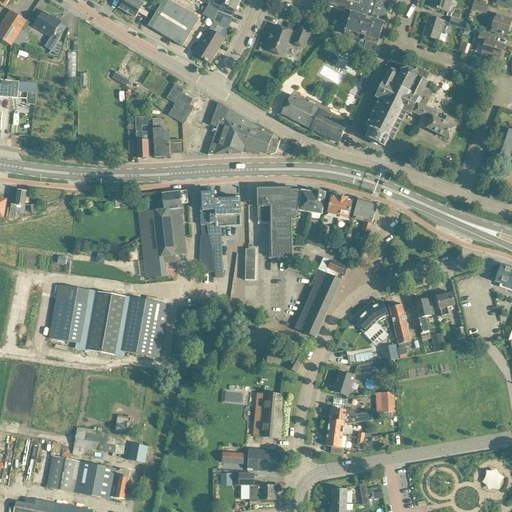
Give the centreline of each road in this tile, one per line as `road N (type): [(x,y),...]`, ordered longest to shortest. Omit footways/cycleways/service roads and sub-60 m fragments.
road 1 (primary): [(376,184),(303,169),(122,176),(0,165)]
road 2 (unclassified): [(213,87),(301,142),(458,194)]
road 3 (tertiary): [(304,482),(312,473),(511,437)]
road 4 (residential): [(304,482),(303,399),(333,323),(364,290)]
road 5 (unclassified): [(213,87),(71,0)]
road 6 (residential): [(511,81),(401,40),(411,0)]
road 7 (primary): [(376,184),(511,248)]
road 8 (primary): [(511,234),(376,184)]
road 9 (residential): [(458,194),(494,97),(511,93)]
